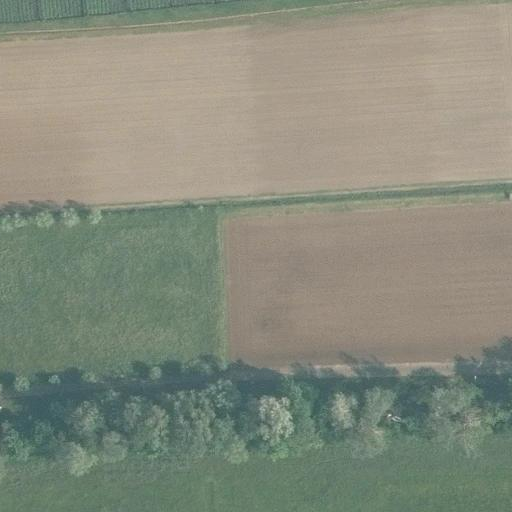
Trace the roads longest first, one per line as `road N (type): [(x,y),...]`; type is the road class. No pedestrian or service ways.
road 1 (unclassified): [(511,368),(0,392)]
road 2 (track): [(0,26),(327,0)]
